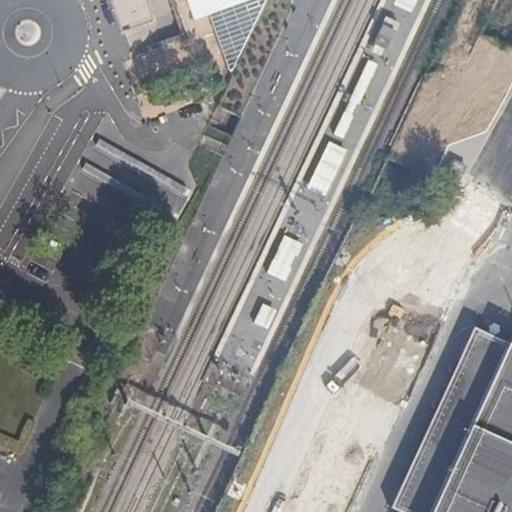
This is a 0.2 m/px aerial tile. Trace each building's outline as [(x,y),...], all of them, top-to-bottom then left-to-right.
[(187,0),(194,19),(205,15),(231,74),(240,55),(265,0),(187,0)] [(395,0),(393,5),(410,13),(416,0),(395,0)] [(377,34),(371,47),(377,50),(382,52),(386,44),(388,39),(392,30),(381,25),(377,34)] [(459,171),(468,175),(511,161),(511,50),(479,36),(467,62),(458,65),(420,81),(396,132),(391,140),(417,152),(448,166),(453,169),(459,171)] [(306,188),(325,197),(346,151),(327,143),(306,188)] [(267,274),(285,282),(303,245),(284,237),(267,274)] [(254,323),(268,330),(276,312),(262,305),(254,323)] [(511,511),(511,332),(505,348),(471,333),(388,511),(511,511)]
